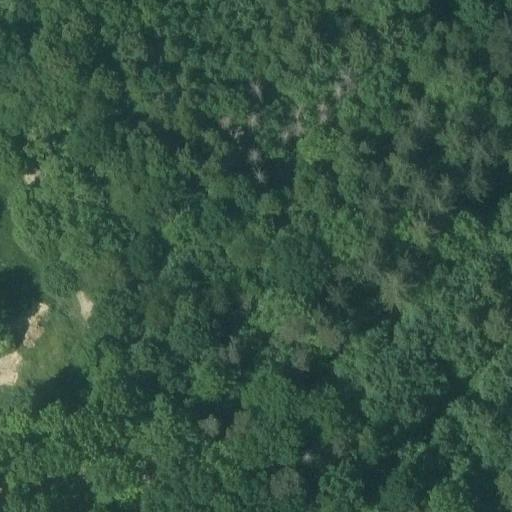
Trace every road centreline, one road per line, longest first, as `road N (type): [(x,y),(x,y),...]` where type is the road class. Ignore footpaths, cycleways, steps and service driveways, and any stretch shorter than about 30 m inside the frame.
road 1 (track): [(0,119),(52,215),(137,450),(150,511)]
road 2 (track): [(433,0),(511,105)]
